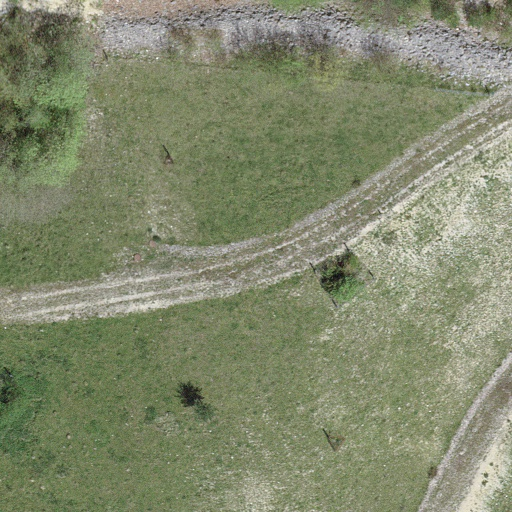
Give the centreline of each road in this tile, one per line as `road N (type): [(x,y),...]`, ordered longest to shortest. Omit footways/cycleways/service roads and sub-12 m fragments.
road 1 (track): [(0,309),(233,272),(287,254),(511,109)]
road 2 (track): [(511,385),(436,511)]
